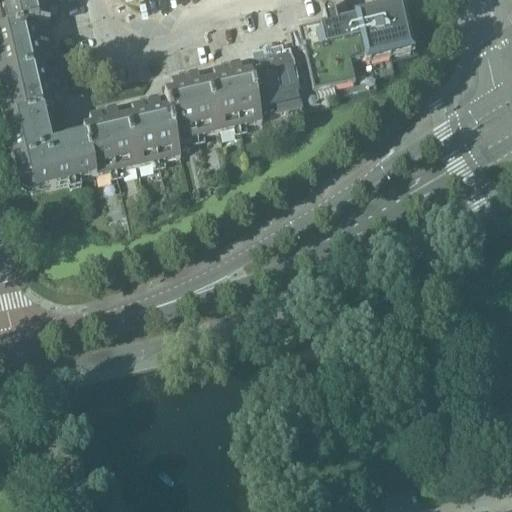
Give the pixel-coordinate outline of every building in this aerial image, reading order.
[(60,5),(59,2),(58,0),(0,0),(0,36),(0,37),(0,38),(34,30),(34,31),(38,30),(37,30),(49,27),(47,18),(57,16),(55,6),(60,5)] [(314,93),(355,82),(352,70),(390,61),(416,54),(403,4),(395,6),(386,0),(380,9),(335,20),(334,14),(334,13),(333,12),(332,12),(332,11),(330,11),(328,10),(327,11),(325,11),(324,13),(323,14),(322,15),(322,16),(325,27),(298,33),(304,55),(305,55),(314,93)] [(0,82),(43,72),(41,65),(52,62),(49,53),(54,52),(52,44),(48,45),(45,36),(35,38),(34,31),(34,30),(0,38),(0,37),(0,36),(0,82)] [(252,62),(246,64),(249,79),(250,79),(256,107),(257,107),(300,97),(290,54),(283,55),(282,50),(270,53),(270,51),(262,53),(263,55),(251,57),(252,62)] [(218,138),(239,133),(262,128),(257,107),(256,107),(250,79),(249,79),(241,81),(239,71),(230,73),(229,68),(221,70),(222,75),(212,77),(215,87),(207,89),(218,138)] [(63,94),(63,90),(62,86),(57,87),(55,78),(45,80),(43,72),(0,82),(0,108),(4,126),(48,116),(48,117),(53,116),(51,107),(61,105),(59,95),(63,94)] [(176,148),(177,147),(197,143),(218,138),(207,89),(199,91),(197,80),(187,83),(186,78),(179,80),(180,84),(170,87),(172,97),(164,99),(167,111),(166,111),(167,114),(168,114),(176,148)] [(137,173),(158,168),(180,163),(177,147),(176,148),(168,114),(167,114),(160,116),(158,106),(148,108),(147,104),(139,105),(140,110),(131,112),(133,122),(126,124),(137,173)] [(105,113),(101,114),(97,115),(98,119),(89,122),(91,132),(82,134),(83,139),(85,139),(95,182),(137,173),(126,124),(118,126),(116,115),(106,118),(105,113)] [(29,187),(32,197),(95,182),(85,139),(83,139),(58,145),(54,143),(48,117),(48,116),(4,126),(19,189),(29,187)] [(258,145),(245,148),(247,156),(260,154),(258,145)]
